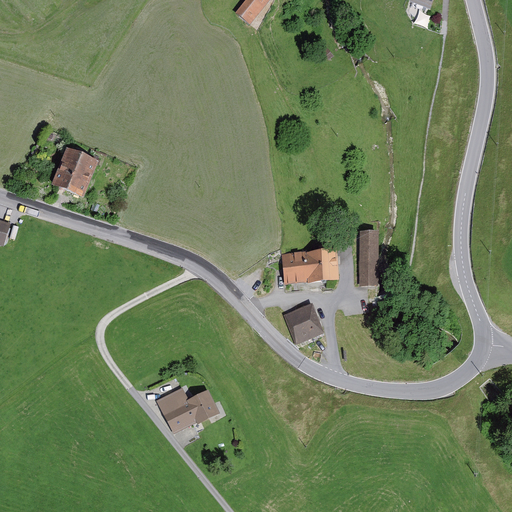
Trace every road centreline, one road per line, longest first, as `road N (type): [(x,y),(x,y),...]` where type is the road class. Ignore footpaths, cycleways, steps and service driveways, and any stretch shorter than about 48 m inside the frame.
road 1 (tertiary): [(483,344),(469,371),(431,390),(336,379),(289,353),(199,264),(0,197)]
road 2 (tertiary): [(473,0),(488,77),(461,251),(483,344)]
road 3 (track): [(102,329),(110,364),(229,511)]
